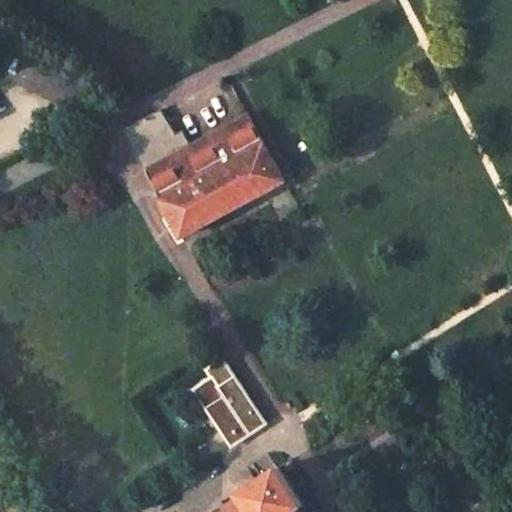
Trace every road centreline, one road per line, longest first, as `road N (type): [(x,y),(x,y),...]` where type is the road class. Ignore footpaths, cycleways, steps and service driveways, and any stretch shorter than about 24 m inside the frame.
road 1 (primary): [(0,95),(511,147)]
road 2 (primary): [(511,101),(0,53)]
